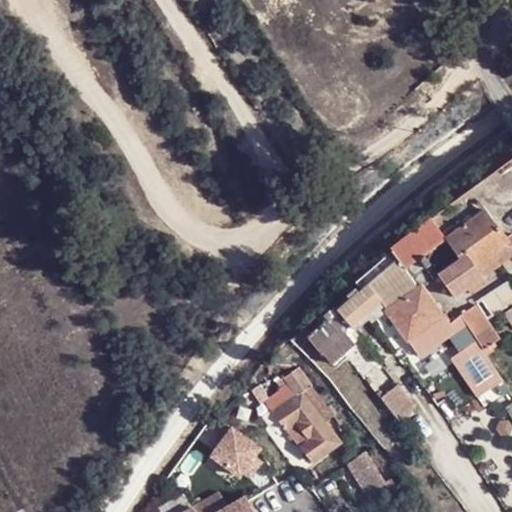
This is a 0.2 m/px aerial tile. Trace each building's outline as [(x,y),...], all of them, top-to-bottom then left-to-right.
[(484,210),(444,237),(456,256),(465,249),(480,269),(500,255),(497,250),(509,242),(498,227),(495,229),(484,210)] [(407,267),(420,286),(426,283),(438,276),(423,252),(420,248),(409,255),(414,263),(407,267)] [(320,346),(343,328),(383,298),(369,279),(336,303),(341,308),(308,332),(320,346)] [(426,283),(420,286),(389,307),(405,334),(407,332),(442,310),(426,283)] [(414,344),(453,319),(446,307),(442,310),(407,332),(414,344)] [(357,351),(343,328),(320,346),(336,366),(357,351)] [(292,381),(301,392),(305,389),(313,385),(298,363),(285,372),(292,381)] [(285,387),(292,381),(285,372),(278,378),(285,387)] [(301,392),(292,381),(285,387),(272,396),(268,399),(276,411),(301,392)] [(272,396),(262,383),(251,390),(261,404),(268,399),(272,396)] [(305,389),(301,392),(276,411),(291,431),(302,423),(310,436),(300,444),(313,463),(343,442),(305,389)] [(302,423),(291,431),(300,444),(310,436),(302,423)] [(262,449),(234,428),(213,457),(230,469),(241,478),(262,449)] [(230,469),(213,457),(206,466),(223,478),(230,469)] [(375,507),(400,493),(392,480),(382,486),(371,467),(358,474),(375,507)] [(218,496),(192,511),(223,511),(227,510),(218,496)] [(227,510),(223,511),(251,511),(245,500),(227,510)]
